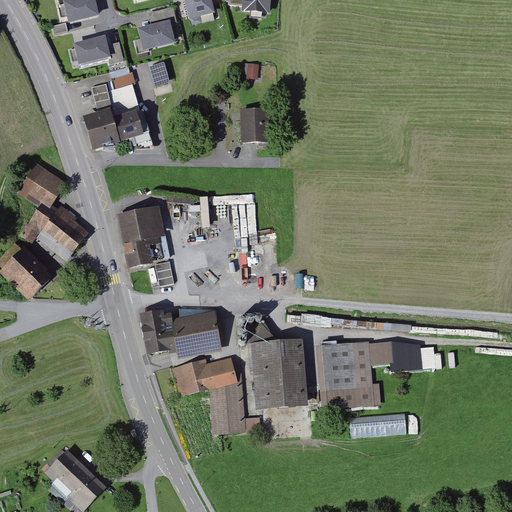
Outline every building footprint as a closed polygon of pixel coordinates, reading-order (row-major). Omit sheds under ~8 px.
[(97,0),(73,0),(66,2),(72,24),(102,16),(97,0)] [(187,0),(193,21),(219,14),(215,0),(187,0)] [(272,0),(248,0),(248,7),(247,10),(272,12),(272,0)] [(64,4),(58,5),(61,19),(67,17),(64,4)] [(155,25),(140,29),(146,52),(179,44),(174,23),(181,22),(177,7),(152,13),(155,25)] [(108,37),(76,45),(82,66),(113,58),(108,37)] [(140,39),(135,40),(138,54),(144,53),(140,39)] [(264,59),(245,60),(246,80),(265,79),(264,59)] [(156,87),(170,83),(164,62),(150,66),(156,87)] [(262,109),(243,110),(244,144),(263,143),(262,109)] [(110,111),(82,119),(93,154),(144,139),(136,112),(113,119),(110,111)] [(64,183),(38,166),(22,191),(47,208),(64,183)] [(201,199),(203,229),(210,229),(209,199),(201,199)] [(155,205),(120,215),(133,264),(168,255),(155,205)] [(89,231),(61,211),(39,242),(66,262),(89,231)] [(265,240),(266,255),(277,254),(276,239),(265,240)] [(23,251),(3,273),(31,299),(51,277),(23,251)] [(169,263),(156,266),(160,287),(174,285),(171,273),(169,263)] [(170,311),(144,318),(155,360),(221,343),(213,314),(173,324),(170,311)] [(305,339),(253,344),(259,408),(311,403),(305,339)] [(395,344),(370,346),(371,365),(394,362),(396,372),(425,369),(423,347),(395,344)] [(370,346),(322,349),(327,408),(379,404),(378,387),(373,388),(371,365),(370,346)] [(239,374),(233,358),(175,372),(183,398),(212,391),(215,435),(249,433),(243,373),(239,374)] [(406,417),(353,421),(355,436),(408,432),(406,417)] [(107,486),(68,452),(50,473),(89,507),(107,486)]
